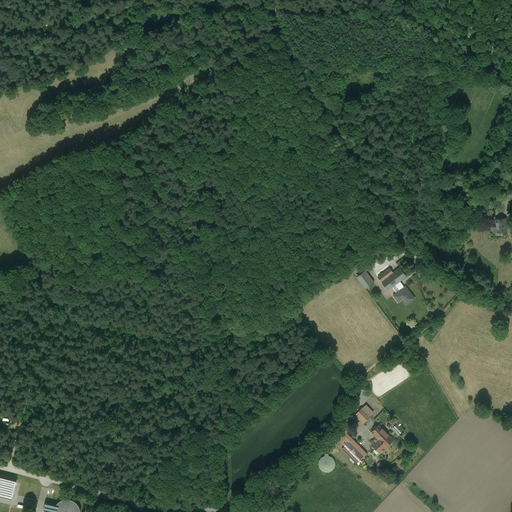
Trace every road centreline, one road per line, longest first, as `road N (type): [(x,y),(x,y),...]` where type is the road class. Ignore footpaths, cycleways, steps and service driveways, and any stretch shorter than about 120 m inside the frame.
road 1 (track): [(0,36),(134,6),(371,8),(403,11),(484,58)]
road 2 (track): [(54,299),(75,319),(110,330),(225,335),(289,308),(372,256),(409,250)]
road 3 (track): [(412,253),(288,51),(270,5)]
road 4 (unclassified): [(242,511),(157,505),(9,469)]
road 5 (track): [(288,51),(484,58)]
road 6 (track): [(9,469),(54,299)]
